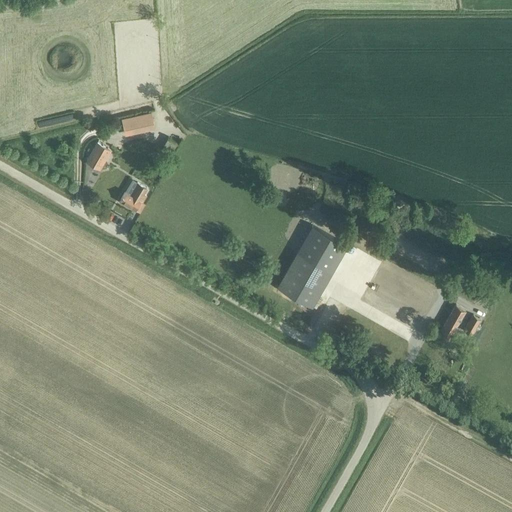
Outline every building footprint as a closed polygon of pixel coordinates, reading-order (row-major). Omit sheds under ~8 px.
[(125,122),(127,134),(156,127),(153,115),(125,122)] [(87,161),(100,169),(111,150),(97,142),(87,161)] [(120,202),(135,211),(140,213),(145,205),(142,203),(146,196),(143,195),(147,189),(139,184),(132,196),(125,192),(120,202)] [(297,250),(277,286),(312,306),(333,271),(348,244),(312,224),(297,250)] [(361,272),(366,285),(381,280),(377,267),(361,272)] [(402,302),(407,293),(384,281),(379,291),(402,302)] [(482,301),(473,305),(476,311),(484,308),(482,301)] [(437,338),(447,344),(466,311),(456,306),(437,338)] [(474,316),(465,332),(473,336),(482,321),(474,316)]
